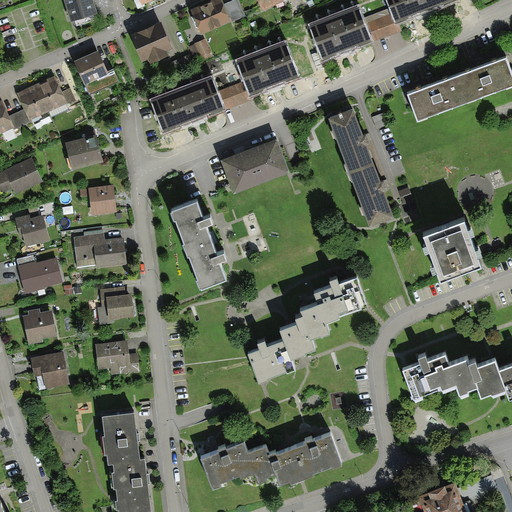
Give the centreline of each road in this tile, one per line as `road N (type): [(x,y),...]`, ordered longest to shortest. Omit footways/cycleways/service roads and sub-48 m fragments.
road 1 (residential): [(145,176),(511,3)]
road 2 (residential): [(177,511),(145,176)]
road 3 (residential): [(393,477),(375,369),(380,346),(406,316),(511,278)]
road 4 (residential): [(48,511),(0,363)]
road 5 (residential): [(0,80),(122,26)]
road 6 (residential): [(511,440),(393,477)]
